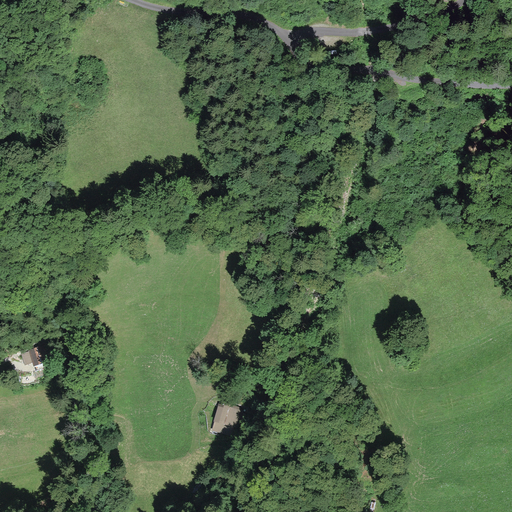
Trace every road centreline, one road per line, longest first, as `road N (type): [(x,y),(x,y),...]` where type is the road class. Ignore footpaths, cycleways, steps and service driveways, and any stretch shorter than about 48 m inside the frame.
road 1 (unclassified): [(133,0),(262,21),(318,68),(511,87)]
road 2 (track): [(284,35),(403,26),(466,0)]
